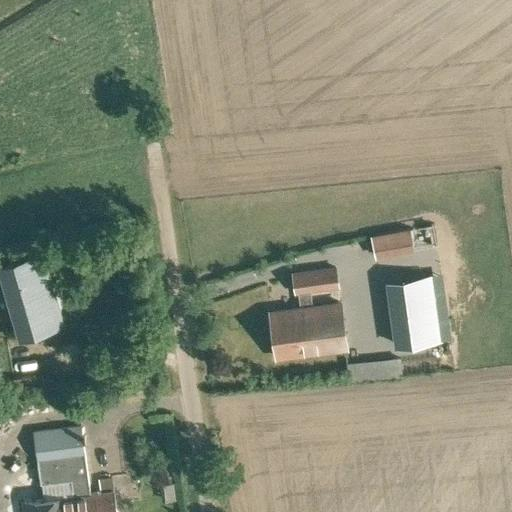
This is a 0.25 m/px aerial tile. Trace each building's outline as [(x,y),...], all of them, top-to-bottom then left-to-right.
[(352,237),(356,258),(414,247),(410,226),(352,237)] [(21,336),(61,324),(40,253),(0,265),(21,336)] [(312,306),(310,290),(338,287),(335,266),(292,271),(295,292),(297,292),(299,307),(270,311),(276,356),(346,346),(340,302),(312,306)] [(426,275),(385,280),(393,344),(434,339),(426,275)] [(64,292),(73,323),(87,319),(78,288),(64,292)] [(408,369),(421,366),(417,352),(405,355),(408,369)] [(5,433),(16,433),(16,418),(5,418),(5,433)] [(81,423),(32,429),(38,476),(39,476),(40,484),(42,483),(44,497),(22,500),(23,511),(117,511),(114,489),(113,489),(112,478),(99,480),(100,491),(89,492),(81,423)]
